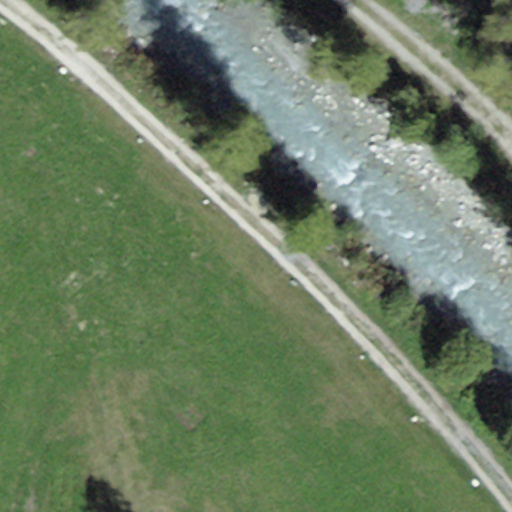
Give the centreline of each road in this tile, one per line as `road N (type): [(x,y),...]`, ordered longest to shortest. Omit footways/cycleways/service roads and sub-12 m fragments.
road 1 (track): [(1,0),(97,77),(335,299),(511,498)]
road 2 (track): [(352,0),(511,144)]
